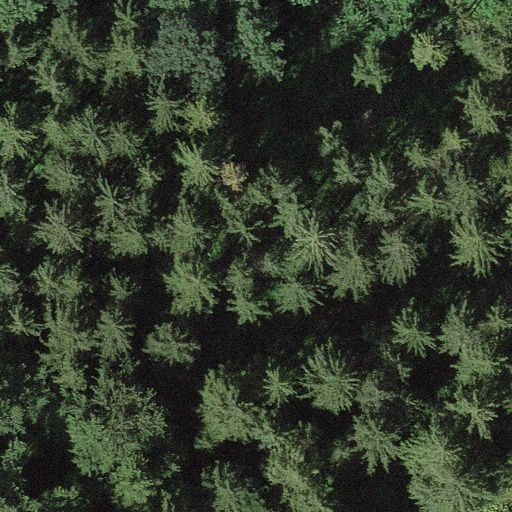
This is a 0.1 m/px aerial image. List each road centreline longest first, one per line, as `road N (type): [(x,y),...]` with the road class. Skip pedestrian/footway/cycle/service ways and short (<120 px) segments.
road 1 (track): [(0,475),(352,321),(511,268)]
road 2 (track): [(117,0),(0,40)]
